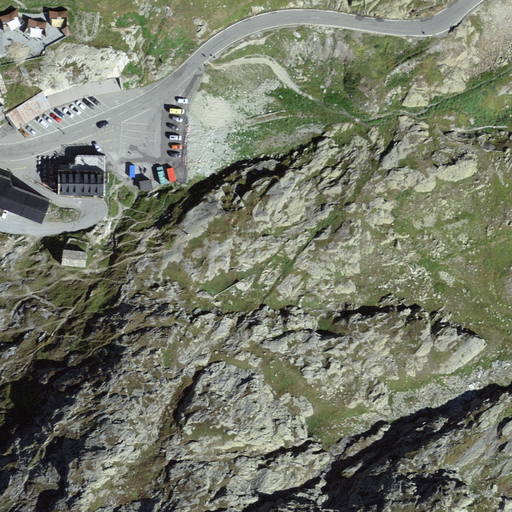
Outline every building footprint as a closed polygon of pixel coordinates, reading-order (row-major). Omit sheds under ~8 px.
[(7,114),(16,128),(30,120),(37,116),(52,108),(47,100),(42,92),(7,114)] [(74,173),(59,172),(59,193),(104,194),(104,174),(74,173)] [(0,207),(1,206),(42,222),(50,202),(3,183),(6,176),(0,173),(0,207)] [(152,183),(140,184),(140,194),(153,193),(152,183)] [(87,246),(65,245),(64,266),(85,267),(87,246)]
